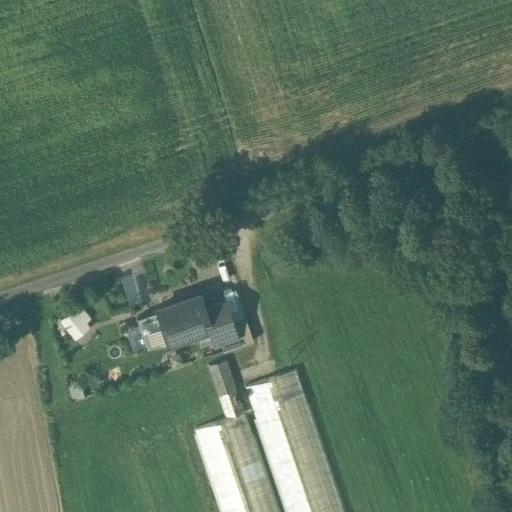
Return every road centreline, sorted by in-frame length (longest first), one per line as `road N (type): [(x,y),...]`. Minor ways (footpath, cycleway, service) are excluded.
road 1 (unclassified): [(256,216),(0,301)]
road 2 (track): [(511,130),(256,216)]
